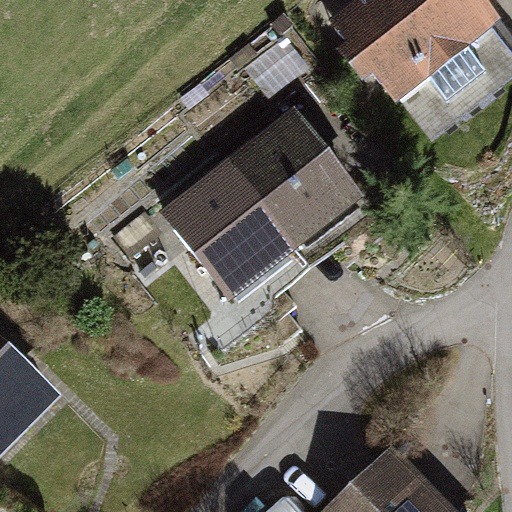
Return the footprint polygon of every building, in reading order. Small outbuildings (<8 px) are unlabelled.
[(353,0),(326,21),(343,43),(335,49),(361,83),(372,74),(395,103),(499,21),(482,0),(353,0)] [(291,109),(226,161),(296,250),(362,198),(291,109)] [(296,250),(226,161),(158,214),(227,303),(296,250)] [(0,453),(59,394),(0,335),(0,453)] [(448,511),(389,450),(324,511),(448,511)]
